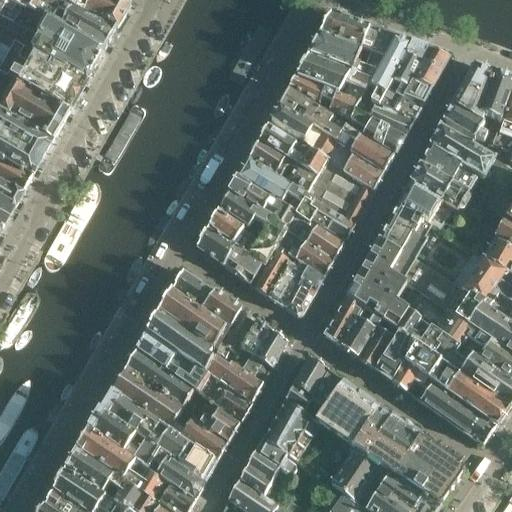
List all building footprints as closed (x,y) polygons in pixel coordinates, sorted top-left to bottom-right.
[(0,0),(0,16),(8,0),(0,0)] [(0,19),(12,26),(26,0),(8,0),(0,16),(0,19)] [(37,13),(44,0),(26,0),(12,26),(26,34),(37,13)] [(44,0),(37,13),(51,21),(104,54),(117,31),(121,33),(138,5),(124,0),(83,0),(77,11),(62,2),(57,0),(44,0)] [(77,11),(83,0),(63,0),(62,2),(77,11)] [(361,53),(369,31),(368,31),(360,28),(362,25),(330,13),(328,16),(332,18),(320,38),(361,53)] [(104,54),(51,21),(41,38),(96,70),(101,60),(104,54)] [(230,77),(243,84),(272,33),(259,25),(230,77)] [(383,62),(394,41),(370,31),(369,31),(361,53),(363,54),(372,58),(383,62)] [(33,53),(0,35),(0,74),(70,115),(87,85),(33,53)] [(96,70),(41,38),(33,53),(87,85),(96,70)] [(363,54),(361,53),(320,38),(309,59),(371,82),(383,62),(372,58),(365,70),(356,67),(363,54)] [(377,109),(411,47),(394,41),(383,62),(371,82),(361,102),(372,105),(377,109)] [(394,115),(402,100),(411,84),(428,53),(411,47),(377,109),(394,115)] [(433,91),(449,61),(428,53),(411,84),(433,91)] [(371,82),(309,59),(308,60),(297,79),(339,95),(345,84),(351,86),(345,97),(360,103),(361,102),(371,82)] [(479,117),(494,77),(475,70),(454,109),(482,126),(482,125),(483,122),(478,120),(479,117)] [(70,115),(0,74),(0,115),(53,145),(70,115)] [(360,103),(345,97),(339,95),(297,79),(296,80),(293,77),(289,84),(293,86),(290,90),(313,104),(320,107),(322,100),(333,104),(329,112),(350,122),(355,112),(360,103)] [(501,125),(511,95),(511,82),(494,77),(479,117),(501,125)] [(424,107),(433,91),(411,84),(402,100),(424,107)] [(395,158),(346,129),(289,93),(279,110),(312,130),(308,137),(313,139),(307,150),(302,147),(300,150),(268,129),(260,144),(317,180),(327,162),(336,146),(384,176),(395,158)] [(511,156),(511,95),(501,125),(493,149),(511,156)] [(415,123),(424,107),(402,100),(394,115),(415,123)] [(415,123),(394,115),(377,109),(372,105),(361,102),(360,103),(355,112),(370,121),(371,120),(406,140),(415,123)] [(129,112),(126,117),(96,169),(109,177),(139,125),(142,119),(143,114),(144,112),(143,110),(143,108),(142,107),(141,106),(140,106),(139,106),(137,106),(135,107),(133,108),(129,112)] [(485,127),(482,125),(482,126),(454,109),(445,125),(475,143),(475,142),(484,145),(488,136),(481,134),(484,129),(485,127)] [(312,130),(279,110),(271,124),(295,139),(305,143),(308,137),(312,130)] [(406,140),(371,120),(370,121),(355,112),(350,122),(346,129),(395,158),(395,159),(406,140)] [(53,145),(0,115),(0,161),(33,180),(53,145)] [(494,162),(443,131),(441,130),(431,149),(479,179),(479,177),(484,180),(494,162)] [(317,180),(260,144),(250,161),(307,198),(317,180)] [(384,176),(336,146),(327,162),(334,167),(334,168),(375,194),(384,176)] [(479,179),(431,149),(421,167),(467,196),(479,179)] [(33,180),(0,161),(0,182),(24,196),(33,180)] [(355,229),(355,228),(307,198),(250,161),(238,180),(269,201),(281,205),(296,215),(286,233),(298,241),(334,265),(355,229)] [(355,228),(375,194),(334,168),(334,167),(327,162),(317,180),(307,198),(355,228)] [(511,172),(494,162),(484,180),(498,189),(486,208),(507,222),(511,224),(511,172)] [(467,196),(421,167),(410,187),(451,213),(455,215),(459,209),(472,217),(478,208),(465,200),(467,196)] [(266,269),(276,251),(288,259),(298,241),(286,233),(296,215),(281,205),(269,201),(238,180),(230,195),(259,214),(271,222),(267,229),(258,243),(251,237),(241,252),(235,248),(223,269),(251,288),(262,266),(266,269)] [(24,196),(0,182),(0,202),(15,211),(24,196)] [(451,213),(410,187),(399,207),(427,225),(430,221),(441,229),(451,213)] [(259,214),(230,195),(220,211),(249,230),(255,221),(267,229),(271,222),(259,214)] [(0,202),(0,234),(1,235),(15,211),(0,202)] [(391,273),(413,233),(424,240),(431,228),(427,225),(399,207),(347,299),(365,311),(374,317),(382,323),(391,329),(397,333),(408,314),(403,310),(415,290),(391,273)] [(36,281),(36,283),(37,286),(38,287),(39,288),(40,288),(41,288),(44,288),(46,287),(48,285),(52,281),(56,276),(89,217),(74,209),(41,267),(38,273),(36,278),(36,281)] [(251,237),(219,214),(209,231),(235,248),(241,252),(251,237)] [(511,224),(507,222),(495,241),(496,241),(511,251),(511,224)] [(511,326),(480,304),(489,290),(511,305),(511,290),(505,286),(511,277),(485,260),(484,261),(431,228),(424,240),(413,233),(391,273),(415,290),(446,312),(511,357),(511,326)] [(223,269),(235,248),(209,231),(201,245),(197,242),(192,252),(213,267),(215,264),(223,269)] [(334,265),(298,241),(288,259),(291,261),(301,267),(306,271),(324,282),(334,265)] [(511,251),(496,241),(485,260),(511,277),(511,251)] [(269,301),(288,266),(291,261),(288,259),(276,251),(266,269),(254,291),(269,301)] [(284,311),(306,271),(301,267),(298,272),(288,266),(269,301),(284,311)] [(316,298),(324,282),(306,271),(284,311),(298,320),(298,321),(303,319),(316,298)] [(213,297),(204,290),(183,276),(173,294),(202,315),(213,297)] [(511,305),(489,290),(480,304),(511,326),(511,305)] [(0,340),(10,346),(36,298),(27,292),(0,340)] [(226,331),(202,315),(173,294),(160,315),(213,353),(226,331)] [(229,334),(240,315),(240,314),(213,296),(213,297),(202,315),(226,331),(229,334)] [(342,350),(359,321),(365,311),(347,299),(324,339),(342,350)] [(511,357),(446,312),(442,319),(451,325),(443,338),(511,385),(511,357)] [(511,407),(511,385),(443,338),(433,331),(427,342),(414,333),(420,322),(408,314),(397,333),(398,334),(415,346),(414,348),(403,366),(496,430),(509,411),(510,411),(511,407)] [(213,353),(160,315),(160,316),(148,336),(205,375),(214,360),(217,355),(213,353)] [(237,357),(256,326),(241,315),(240,315),(229,334),(217,355),(225,361),(231,352),(237,357)] [(359,362),(378,331),(382,323),(374,317),(368,327),(359,321),(342,350),(359,362)] [(256,361),(271,336),(256,326),(237,357),(232,366),(238,371),(245,360),(249,362),(252,358),(256,361)] [(375,373),(398,334),(397,333),(391,329),(387,337),(378,331),(359,362),(375,373)] [(414,348),(415,346),(398,334),(375,373),(393,385),(403,366),(414,348)] [(205,375),(148,336),(137,353),(194,393),(199,396),(210,378),(205,375)] [(280,359),(284,352),(287,347),(271,336),(256,361),(272,372),(276,374),(283,361),(280,359)] [(174,427),(192,396),(194,393),(137,353),(113,394),(180,440),(183,433),(174,427)] [(272,372),(256,361),(252,358),(249,362),(245,360),(238,371),(263,388),(272,372)] [(263,388),(238,371),(232,366),(229,371),(214,360),(205,375),(210,378),(252,408),(263,388)] [(313,402),(329,376),(310,363),(307,362),(300,373),(303,375),(294,389),(313,402)] [(496,430),(403,366),(393,385),(390,388),(406,399),(408,396),(483,449),(496,430)] [(321,417),(342,386),(329,376),(313,402),(309,408),(321,417)] [(252,408),(210,378),(199,396),(242,425),(252,408)] [(332,437),(358,398),(342,386),(321,417),(316,425),(321,428),(320,429),(332,437)] [(309,408),(313,402),(294,389),(285,404),(316,425),(321,417),(309,408)] [(180,440),(113,394),(102,413),(138,438),(145,443),(159,453),(158,454),(172,463),(177,465),(188,447),(179,441),(180,440)] [(348,448),(374,409),(359,398),(358,398),(332,437),(348,448)] [(369,487),(381,469),(364,458),(356,452),(356,453),(335,482),(301,458),(320,429),(321,428),(316,425),(285,404),(284,407),(285,407),(280,417),(278,416),(277,419),(278,420),(272,429),(271,428),(270,431),(271,431),(266,441),(265,440),(264,442),(263,443),(286,458),(343,497),(359,509),(364,502),(371,507),(367,511),(439,511),(441,510),(392,477),(379,494),(369,487)] [(373,447),(391,421),(393,417),(384,411),(382,414),(374,409),(348,448),(356,453),(356,452),(364,458),(372,447),(373,447)] [(229,447),(239,429),(213,410),(202,429),(229,447)] [(138,438),(102,413),(94,426),(90,424),(86,430),(91,432),(90,433),(134,463),(147,472),(158,454),(159,453),(145,443),(137,455),(131,451),(133,447),(129,444),(132,439),(136,442),(138,438)] [(229,447),(202,429),(191,421),(183,433),(180,440),(179,441),(188,447),(217,466),(229,447)] [(460,469),(423,443),(423,442),(421,440),(420,441),(391,421),(373,447),(372,447),(364,458),(381,469),(392,477),(441,510),(443,508),(442,507),(449,498),(449,499),(451,496),(450,496),(455,490),(457,487),(456,487),(462,478),(463,479),(465,476),(464,470),(461,468),(460,469)] [(22,433),(0,472),(0,503),(37,441),(37,439),(38,438),(38,436),(38,435),(37,433),(37,432),(36,431),(35,429),(33,428),(32,428),(30,428),(28,428),(27,429),(25,429),(24,430),(23,431),(22,433)] [(140,484),(127,475),(134,463),(90,433),(82,446),(78,444),(74,450),(78,453),(143,497),(133,511),(149,511),(154,504),(165,485),(147,472),(140,484)] [(297,473),(295,469),(284,462),(286,458),(263,443),(241,483),(264,499),(280,472),(290,479),(294,477),(297,473)] [(205,487),(217,466),(188,447),(177,465),(175,469),(205,487)] [(133,511),(143,497),(78,453),(74,450),(70,457),(74,460),(67,473),(101,496),(109,485),(121,493),(113,504),(118,508),(124,511),(133,511)] [(205,487),(175,469),(170,466),(172,463),(158,454),(147,472),(165,485),(195,505),(205,487)] [(100,511),(98,510),(106,499),(101,496),(67,473),(55,494),(81,511),(124,511),(118,508),(115,511),(100,511)] [(277,511),(279,509),(264,499),(241,483),(230,503),(243,511),(277,511)] [(191,511),(195,505),(165,485),(154,504),(165,511),(191,511)] [(81,511),(55,494),(46,509),(50,511),(81,511)] [(364,511),(359,509),(343,497),(332,511),(364,511)] [(511,511),(511,498),(502,511),(511,511)]
